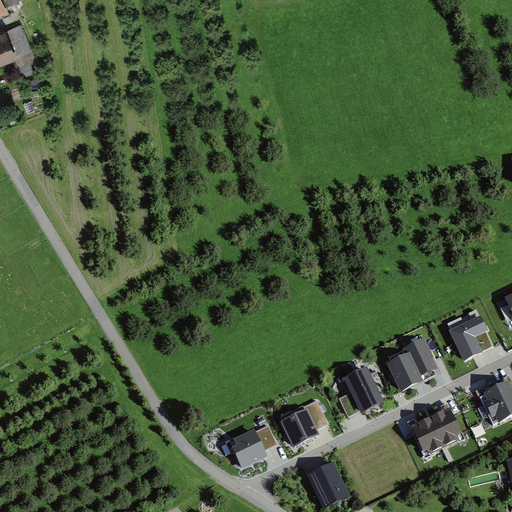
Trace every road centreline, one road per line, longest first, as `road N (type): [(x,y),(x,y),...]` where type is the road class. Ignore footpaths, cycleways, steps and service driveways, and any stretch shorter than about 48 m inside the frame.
road 1 (unclassified): [(0,146),(174,436),(243,490)]
road 2 (residential): [(243,490),(511,359)]
